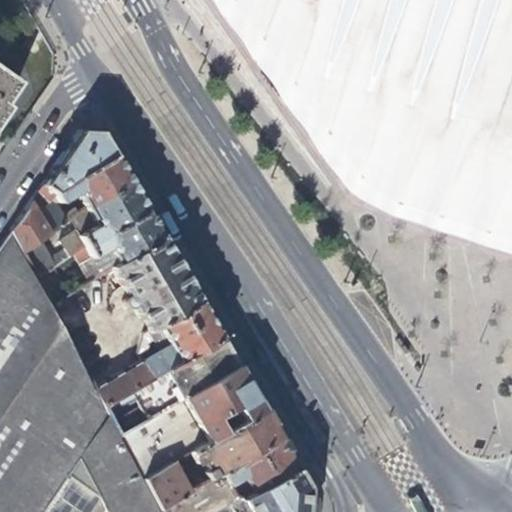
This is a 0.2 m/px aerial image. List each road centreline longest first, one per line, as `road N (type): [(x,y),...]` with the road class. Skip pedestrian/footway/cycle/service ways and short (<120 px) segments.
road 1 (secondary): [(507,511),(442,460),(133,0)]
road 2 (secondary): [(95,68),(328,434)]
road 3 (residential): [(95,68),(0,207)]
